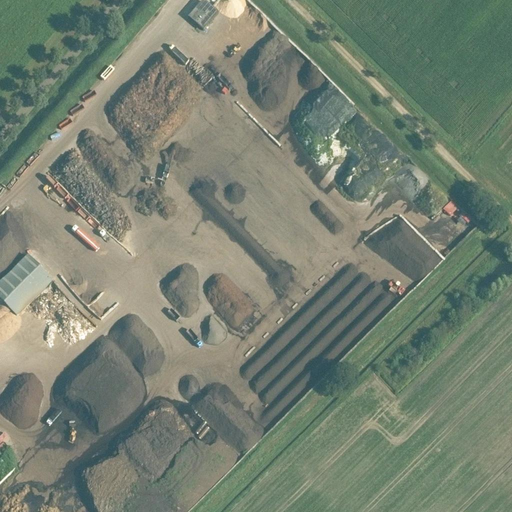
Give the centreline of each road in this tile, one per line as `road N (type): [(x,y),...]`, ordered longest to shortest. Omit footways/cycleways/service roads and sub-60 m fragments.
road 1 (track): [(291,0),(511,220)]
road 2 (unclassified): [(0,139),(119,0)]
